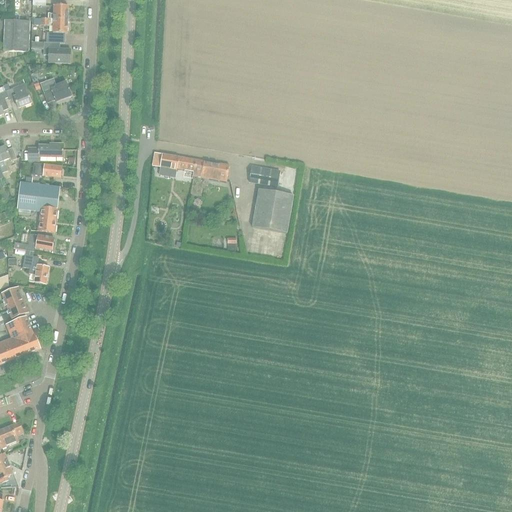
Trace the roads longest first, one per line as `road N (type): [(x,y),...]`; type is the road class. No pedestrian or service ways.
road 1 (tertiary): [(58,511),(113,251),(130,0)]
road 2 (residential): [(62,317),(84,128)]
road 3 (residential): [(84,128),(91,0)]
